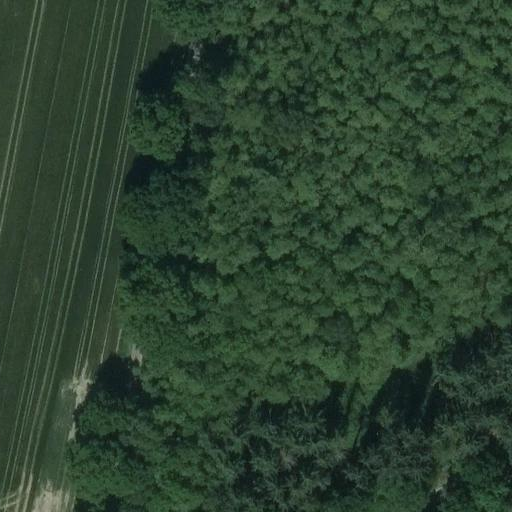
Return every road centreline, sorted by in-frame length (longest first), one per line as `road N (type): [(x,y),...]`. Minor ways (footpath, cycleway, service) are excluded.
road 1 (unclassified): [(108,511),(204,0)]
road 2 (unclassified): [(388,511),(511,470)]
